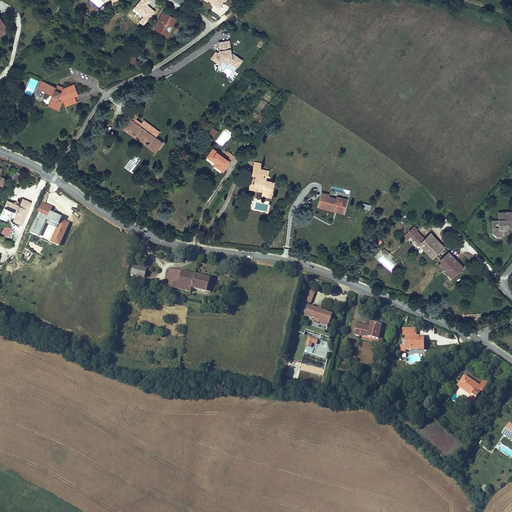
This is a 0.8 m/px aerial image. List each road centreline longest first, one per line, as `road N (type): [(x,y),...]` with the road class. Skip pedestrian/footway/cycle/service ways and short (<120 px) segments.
road 1 (tertiary): [(476,339),(305,266),(145,234),(49,175)]
road 2 (unclassified): [(49,175),(106,93),(214,23)]
